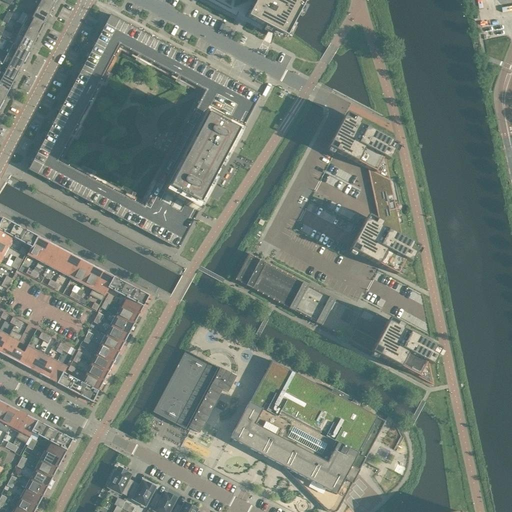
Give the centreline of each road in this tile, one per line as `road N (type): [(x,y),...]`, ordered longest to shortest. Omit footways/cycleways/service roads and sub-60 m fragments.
road 1 (unknown): [(140,69),(188,95),(144,179),(74,151),(69,142),(119,59)]
road 2 (residential): [(0,377),(238,506)]
road 3 (residential): [(141,0),(308,87)]
road 4 (tertiary): [(0,166),(86,0)]
road 5 (residential): [(273,237),(340,103),(308,87)]
